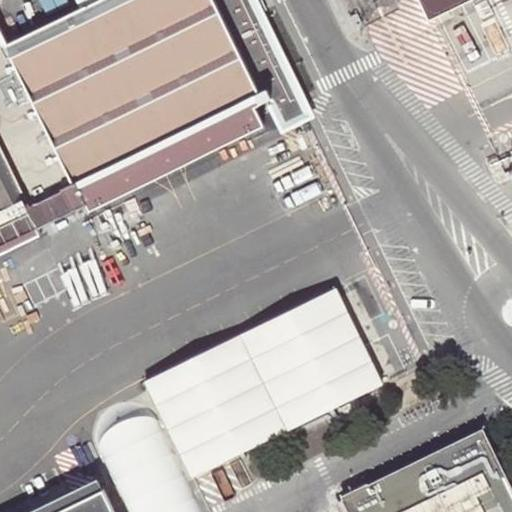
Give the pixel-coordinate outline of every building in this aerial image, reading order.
[(78,0),(81,4),(5,41),(0,30),(0,243),(32,231),(86,204),(77,184),(267,94),(279,118),(302,106),(250,0),(78,0)] [(414,0),(426,24),(474,0),(414,0)] [(150,382),(196,475),(386,383),(340,289),(150,382)] [(94,442),(129,511),(203,511),(155,412),(142,404),(128,404),(112,409),(101,418),(95,428),(94,442)] [(511,511),(511,495),(480,431),(361,488),(368,503),(353,510),(354,511),(511,511)] [(341,498),(347,511),(354,511),(353,510),(368,503),(361,488),(341,498)] [(69,511),(112,511),(105,496),(69,511)]
